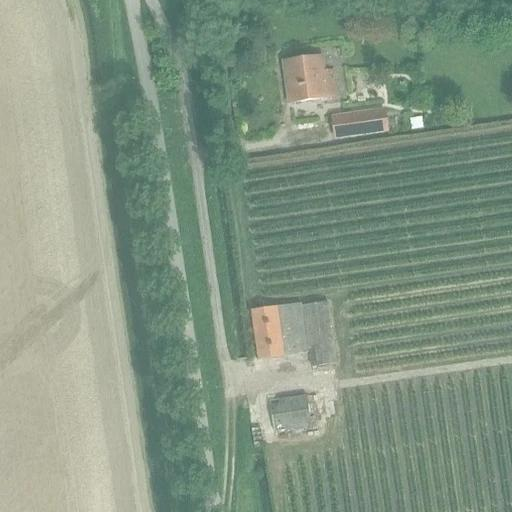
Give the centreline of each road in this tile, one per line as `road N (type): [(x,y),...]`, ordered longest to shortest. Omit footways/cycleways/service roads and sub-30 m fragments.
road 1 (unclassified): [(220,511),(230,397),(194,159),(162,20),(149,0)]
road 2 (unclassified): [(211,511),(131,0)]
